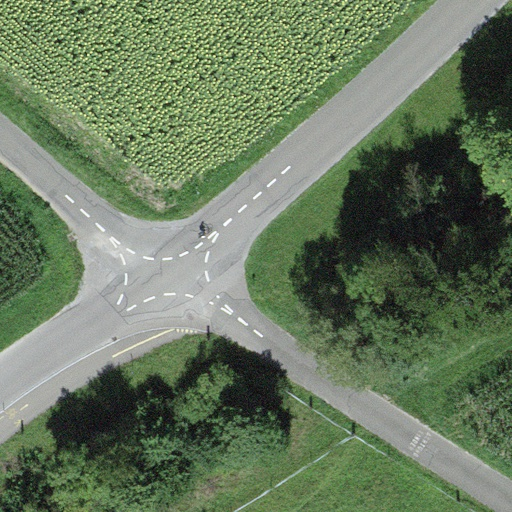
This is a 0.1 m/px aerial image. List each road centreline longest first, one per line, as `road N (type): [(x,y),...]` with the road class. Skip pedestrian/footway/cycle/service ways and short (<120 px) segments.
road 1 (tertiary): [(169,278),(477,0)]
road 2 (unclassified): [(169,278),(511,497)]
road 3 (unclassified): [(0,139),(169,278)]
road 4 (tertiary): [(0,388),(169,278)]
road 5 (track): [(511,302),(347,395)]
